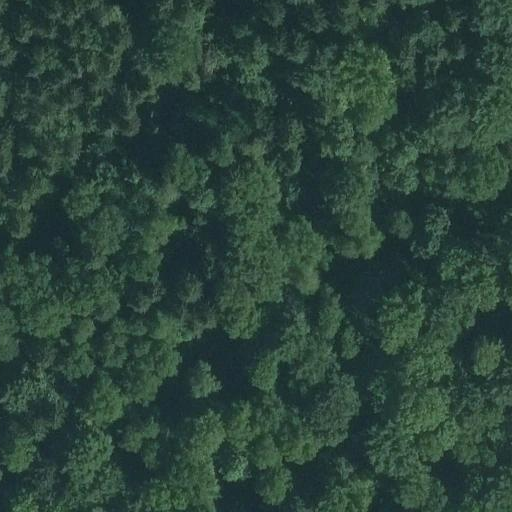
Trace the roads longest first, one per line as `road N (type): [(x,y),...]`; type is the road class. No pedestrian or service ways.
road 1 (track): [(511,155),(0,462)]
road 2 (track): [(111,395),(0,240)]
